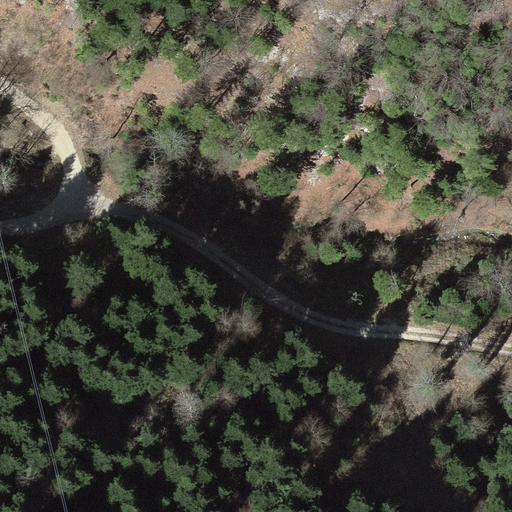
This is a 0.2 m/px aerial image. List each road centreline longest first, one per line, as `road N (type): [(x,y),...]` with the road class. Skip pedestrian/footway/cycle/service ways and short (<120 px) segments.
road 1 (track): [(511,349),(342,325),(293,307),(170,226),(131,213),(0,227)]
road 2 (track): [(0,83),(29,105),(69,161),(60,215)]
